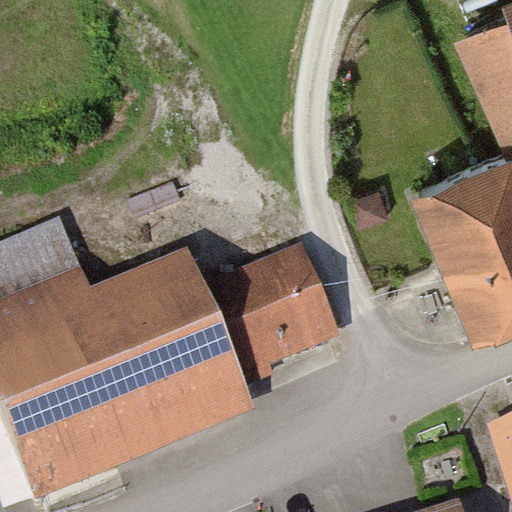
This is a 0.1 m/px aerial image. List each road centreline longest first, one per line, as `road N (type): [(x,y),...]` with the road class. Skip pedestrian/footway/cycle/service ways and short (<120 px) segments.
road 1 (track): [(411,412),(335,245),(317,144),(336,0)]
road 2 (unclassified): [(511,363),(194,511)]
